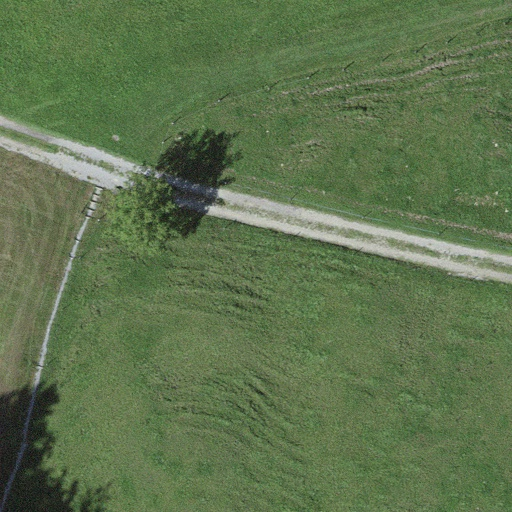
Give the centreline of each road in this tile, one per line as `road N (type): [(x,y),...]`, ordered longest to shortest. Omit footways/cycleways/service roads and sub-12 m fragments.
road 1 (track): [(511,19),(447,29),(182,102),(110,171)]
road 2 (track): [(511,272),(110,171)]
